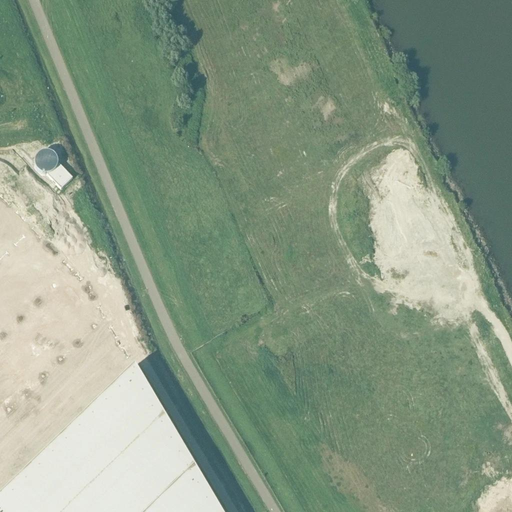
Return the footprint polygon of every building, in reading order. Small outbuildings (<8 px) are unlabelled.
[(295,0),(106,0),(171,150),(330,82),(295,0)] [(34,160),(33,164),(33,167),(34,170),(36,172),(38,174),(41,176),(44,177),(47,177),(61,191),(72,180),(63,170),(58,166),(58,163),(58,160),(56,157),(54,155),(51,153),(48,152),(45,152),(42,152),(39,153),(37,155),(35,158),(34,160)] [(511,511),(511,438),(375,190),(224,273),(355,511),(511,511)] [(0,496),(134,367),(81,275),(0,194),(0,496)] [(219,511),(134,367),(0,496),(0,511),(219,511)]
